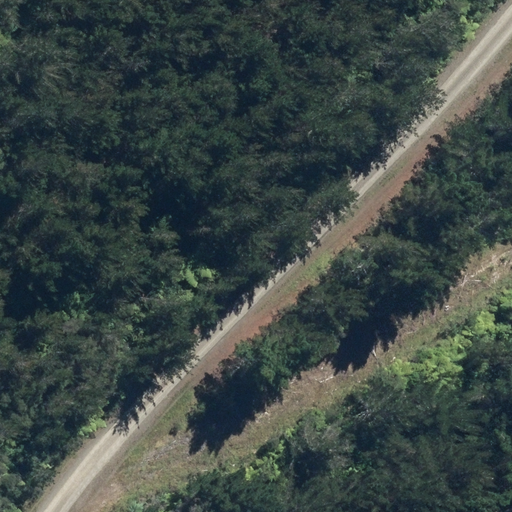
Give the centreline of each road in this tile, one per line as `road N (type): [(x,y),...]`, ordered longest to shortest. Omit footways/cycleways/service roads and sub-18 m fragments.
road 1 (track): [(55,511),(179,357),(511,29)]
road 2 (track): [(63,500),(303,378),(511,250)]
